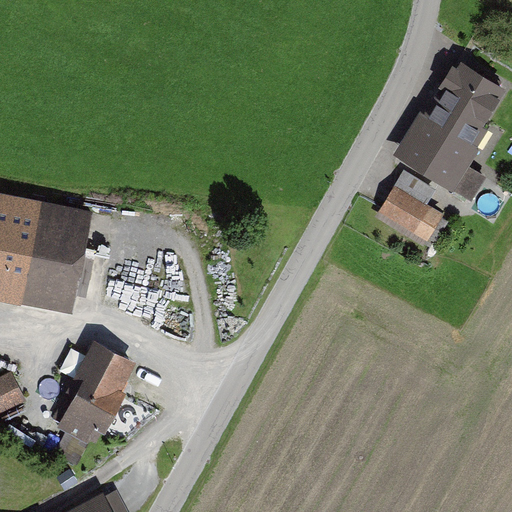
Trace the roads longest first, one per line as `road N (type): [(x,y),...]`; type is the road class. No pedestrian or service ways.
road 1 (unclassified): [(165,511),(412,61),(428,0)]
road 2 (unknown): [(38,511),(226,398)]
